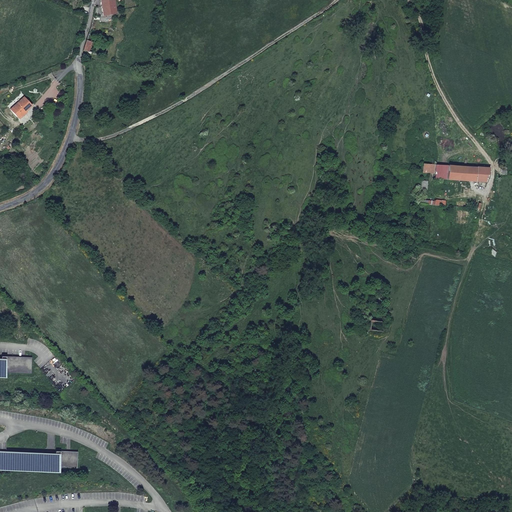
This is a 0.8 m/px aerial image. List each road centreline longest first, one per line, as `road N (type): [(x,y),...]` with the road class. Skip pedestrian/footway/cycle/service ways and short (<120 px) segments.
road 1 (track): [(408,0),(442,97),(493,173),(447,333),(447,398)]
road 2 (track): [(70,136),(118,134),(175,105),(336,0)]
road 3 (unclassified): [(0,208),(46,181),(63,153),(77,117),(79,52),(93,0)]
